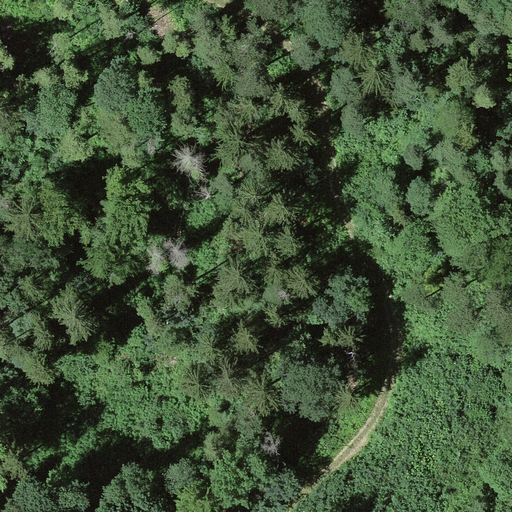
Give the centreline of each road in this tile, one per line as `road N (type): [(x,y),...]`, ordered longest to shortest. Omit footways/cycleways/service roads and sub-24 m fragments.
road 1 (track): [(279,511),(379,408),(397,350),(378,279),(343,215),(305,65),(271,28),(210,0)]
road 2 (track): [(0,403),(89,344),(111,313),(122,277),(107,228),(24,116)]
